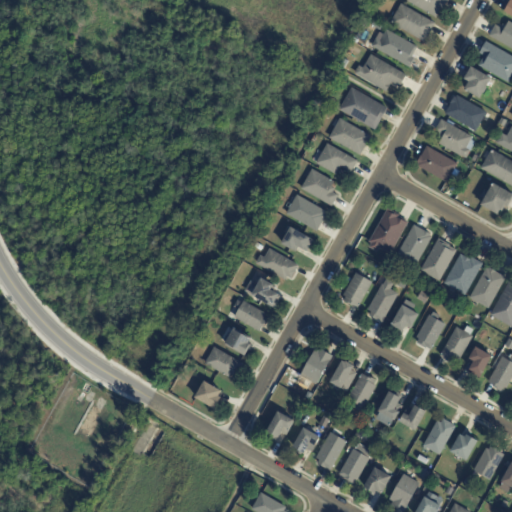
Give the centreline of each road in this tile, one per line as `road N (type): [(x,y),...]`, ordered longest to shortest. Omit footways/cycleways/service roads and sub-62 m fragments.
road 1 (residential): [(230,446),(484,0)]
road 2 (residential): [(306,312),(511,429)]
road 3 (tertiary): [(154,402),(343,511)]
road 4 (tertiary): [(0,264),(67,346),(154,402)]
road 5 (residential): [(381,178),(511,249)]
